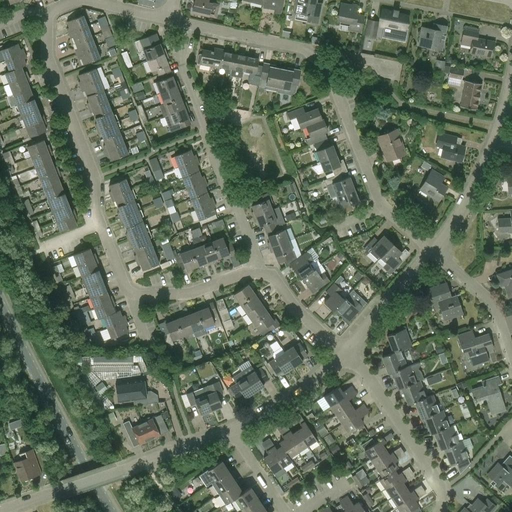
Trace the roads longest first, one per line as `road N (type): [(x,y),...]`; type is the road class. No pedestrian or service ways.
road 1 (residential): [(257,274),(179,61),(187,24)]
road 2 (residential): [(0,511),(235,431)]
road 3 (secondary): [(110,511),(0,302)]
road 4 (residential): [(99,224),(93,176),(46,53),(48,12)]
road 5 (residential): [(440,511),(438,483),(366,373),(341,355)]
road 6 (residential): [(327,69),(309,50),(187,24)]
road 7 (residential): [(383,208),(327,69)]
road 8 (residential): [(341,355),(432,251)]
road 9 (residential): [(128,294),(191,292),(238,272),(257,274)]
road 10 (residential): [(511,352),(500,311),(432,251)]
road 11 (residential): [(235,431),(278,409),(341,355)]
road 12 (residential): [(432,251),(497,138)]
road 13 (residential): [(257,274),(271,275),(341,355)]
